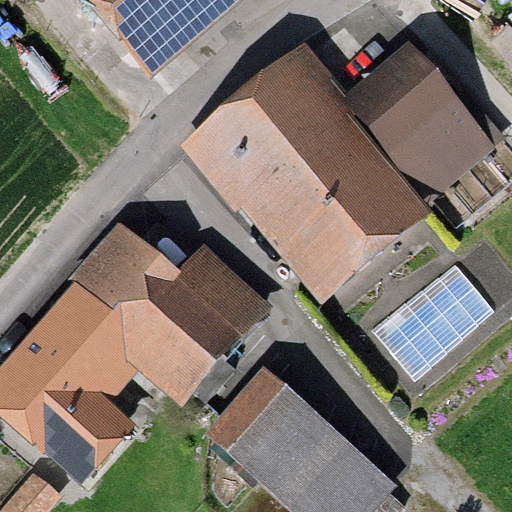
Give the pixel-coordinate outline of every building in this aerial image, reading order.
[(79,0),(146,90),(269,0),(79,0)] [(411,66),(348,118),(429,215),(492,163),(411,66)] [(404,227),(280,78),(212,135),(336,283),(404,227)] [(196,315),(221,286),(200,268),(180,291),(126,244),(0,387),(0,407),(79,477),(114,437),(81,407),(138,342),(208,404),(247,360),(196,315)] [(406,511),(268,387),(211,450),(279,511),(406,511)] [(42,511),(53,500),(29,479),(0,511),(42,511)]
